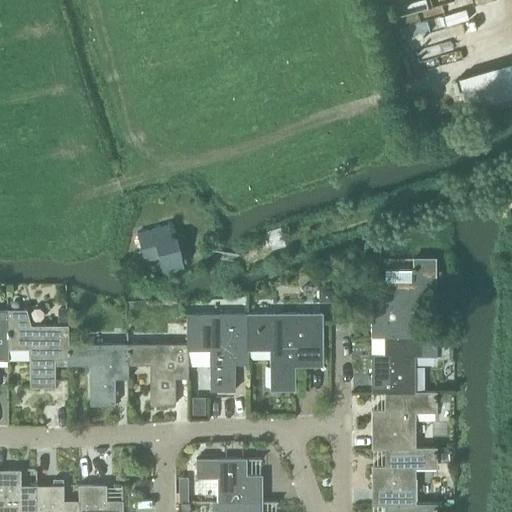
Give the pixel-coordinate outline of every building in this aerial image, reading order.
[(137,234),(144,261),(158,257),(163,273),(184,267),(176,238),(171,239),(168,226),(137,234)] [(370,337),(385,337),(418,337),(417,298),(439,298),(439,283),(445,283),(445,271),(439,271),(439,257),(414,257),(414,268),(384,268),(384,298),(370,298),(370,337)] [(28,310),(7,309),(7,347),(30,347),(30,388),(54,388),(54,361),(67,361),(67,345),(67,326),(33,326),(28,310)] [(322,313),(246,314),(247,348),(269,348),(269,391),(294,391),(294,360),(306,360),(306,364),(322,364),(322,313)] [(246,314),(187,314),(187,345),(186,348),(209,348),(209,391),(234,391),(234,364),(247,364),(247,348),(246,314)] [(434,336),(418,337),(385,337),(385,347),(388,347),(388,355),(370,355),(370,393),(385,393),(418,392),(418,364),(435,364),(434,336)] [(127,345),(67,345),(67,361),(67,364),(90,363),(90,405),(115,405),(115,380),(127,380),(127,363),(127,345)] [(187,345),(127,345),(127,363),(150,363),(150,405),(174,405),(174,378),(187,378),(186,348),(187,345)] [(439,392),(418,392),(385,393),(385,403),(388,403),(388,410),(371,410),(371,449),(386,449),(418,449),(418,413),(439,413),(439,392)] [(204,397),(191,397),(192,414),(204,414),(204,397)] [(372,505),(386,505),(419,505),(419,469),(439,468),(439,449),(386,449),(386,459),(389,459),(389,466),(372,466),(372,505)] [(218,477),(218,502),(262,503),(262,476),(243,476),(243,470),(246,470),(246,459),(198,459),(198,477),(218,477)] [(20,471),(0,470),(0,511),(35,511),(35,487),(25,487),(25,490),(20,490),(20,471)] [(35,486),(35,487),(35,511),(78,511),(79,502),(68,502),(68,505),(63,505),(62,486),(35,486)] [(79,502),(78,511),(121,511),(121,502),(111,502),(111,505),(105,505),(105,486),(78,486),(79,502)] [(177,502),(176,511),(190,511),(190,502),(177,502)] [(261,511),(261,503),(218,502),(214,502),(213,511),(261,511)]
